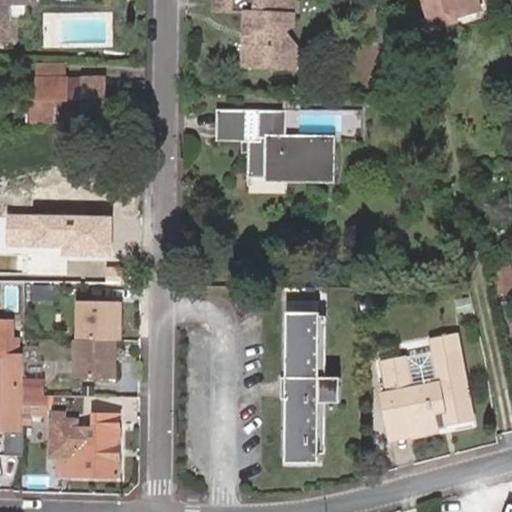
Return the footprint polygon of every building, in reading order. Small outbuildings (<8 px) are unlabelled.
[(0,0),(0,35),(14,35),(14,16),(14,0),(0,0)] [(29,0),(14,0),(14,16),(30,16),(29,0)] [(267,60),(267,68),(274,68),(295,68),(295,41),(286,32),(292,26),(292,0),(215,0),(215,11),(242,13),(242,29),(247,30),(247,42),(242,42),(242,66),(267,60)] [(427,0),(431,13),(435,12),(452,7),(457,11),(463,15),(484,10),(481,0),(427,0)] [(452,7),(435,12),(438,24),(459,18),(457,11),(452,7)] [(40,62),(40,75),(66,75),(67,63),(40,62)] [(104,116),(105,76),(66,75),(40,75),(40,95),(30,95),(29,123),(84,125),(85,115),(104,116)] [(336,179),(337,137),(288,137),(288,112),(263,111),(218,110),(217,142),(250,143),(249,176),(262,177),(336,179)] [(114,218),(12,214),(11,244),(65,246),(65,258),(112,260),(114,218)] [(511,288),(511,271),(509,260),(490,264),(497,292),(511,288)] [(245,292),(226,301),(237,321),(255,312),(245,292)] [(122,341),(123,302),(81,301),(79,340),(117,341),(122,341)] [(315,463),(315,458),(314,317),(311,317),(310,301),(280,301),(281,379),(280,404),(281,464),(315,463)] [(25,375),(25,355),(16,355),(16,339),(11,339),(12,310),(0,308),(0,428),(5,429),(5,454),(23,454),(23,422),(24,413),(24,402),(25,375)] [(322,458),(321,404),(321,378),(321,316),(314,317),(315,458),(322,458)] [(457,334),(428,340),(431,351),(459,346),(457,334)] [(116,380),(117,341),(79,340),(77,340),(76,378),(116,380)] [(459,346),(431,351),(431,355),(437,386),(413,391),(407,360),(380,365),(386,391),(387,395),(382,396),(389,432),(408,428),(410,438),(439,432),(437,427),(436,417),(443,415),(445,425),(473,419),(459,346)] [(431,355),(407,360),(413,391),(437,386),(431,355)] [(321,378),(321,404),(336,403),(335,378),(321,378)] [(280,404),(281,379),(272,379),(272,405),(280,404)] [(443,415),(436,417),(437,427),(445,425),(443,415)] [(79,422),(64,422),(64,456),(64,469),(64,475),(119,477),(121,417),(93,416),(93,429),(79,429),(79,422)] [(64,456),(64,422),(53,421),(52,448),(56,449),(56,456),(64,456)] [(408,428),(389,432),(391,442),(410,438),(408,428)]
